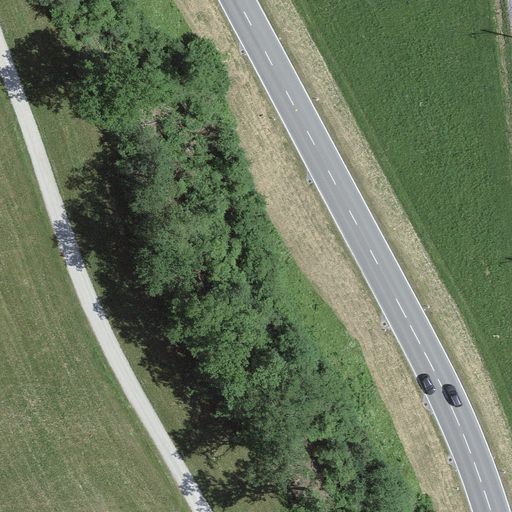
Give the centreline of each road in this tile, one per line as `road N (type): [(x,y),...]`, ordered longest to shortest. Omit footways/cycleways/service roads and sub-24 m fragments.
road 1 (secondary): [(493,511),(449,400),(237,0)]
road 2 (track): [(201,511),(96,317),(0,52)]
